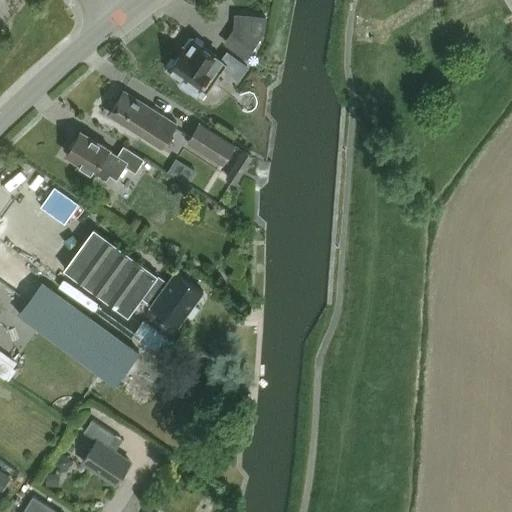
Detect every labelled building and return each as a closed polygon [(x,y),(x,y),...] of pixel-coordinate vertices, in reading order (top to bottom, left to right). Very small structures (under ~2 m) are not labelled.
[(235,14),(234,28),(257,44),(266,31),(267,16),(235,14)] [(225,70),(238,78),(248,64),(227,50),(221,59),(194,41),(188,50),(186,49),(171,71),(186,81),(183,85),(198,96),(203,89),(209,93),(225,70)] [(161,146),(176,122),(123,89),(108,113),(161,146)] [(201,120),(189,140),(226,163),(238,144),(201,120)] [(118,179),(126,166),(135,172),(144,158),(123,144),(116,156),(111,152),(113,150),(104,144),(101,145),(82,133),(76,142),(73,144),(70,148),(69,152),(67,155),(82,164),(79,167),(94,177),(97,173),(107,180),(111,174),(118,179)] [(246,149),(229,176),(238,182),(256,155),(246,149)] [(187,181),(195,171),(178,158),(170,168),(187,181)] [(94,228),(64,270),(104,299),(95,311),(132,338),(141,326),(127,316),(140,297),(150,305),(149,306),(178,326),(203,292),(175,271),(167,282),(157,275),(158,275),(94,228)] [(42,282),(19,314),(116,384),(139,352),(42,282)] [(98,442),(84,463),(116,485),(131,463),(116,453),(106,446),(113,434),(94,421),(85,433),(98,442)] [(0,469),(0,493),(11,477),(0,469)] [(48,473),(48,485),(60,486),(61,473),(48,473)] [(35,496),(24,511),(53,511),(55,510),(35,496)]
